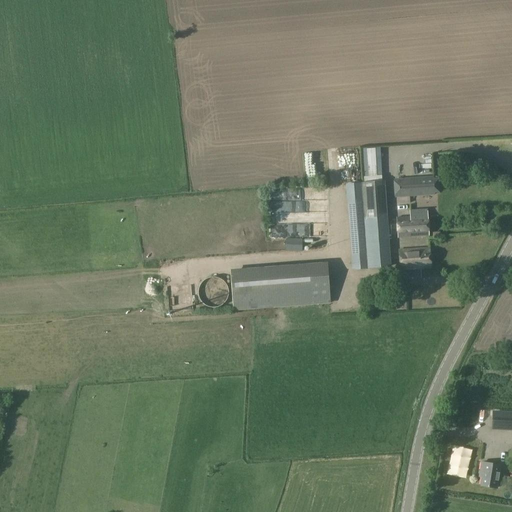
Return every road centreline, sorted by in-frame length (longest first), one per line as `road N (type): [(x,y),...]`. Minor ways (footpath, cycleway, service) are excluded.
road 1 (tertiary): [(410,511),(432,407),(511,245)]
road 2 (unknown): [(388,196),(389,160),(401,151),(475,142),(511,159)]
